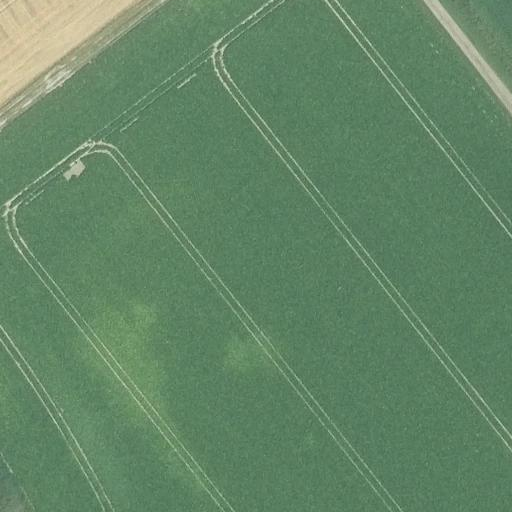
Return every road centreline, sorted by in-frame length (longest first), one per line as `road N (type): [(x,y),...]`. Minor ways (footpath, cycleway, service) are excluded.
road 1 (track): [(0,124),(160,0)]
road 2 (track): [(511,107),(428,0)]
